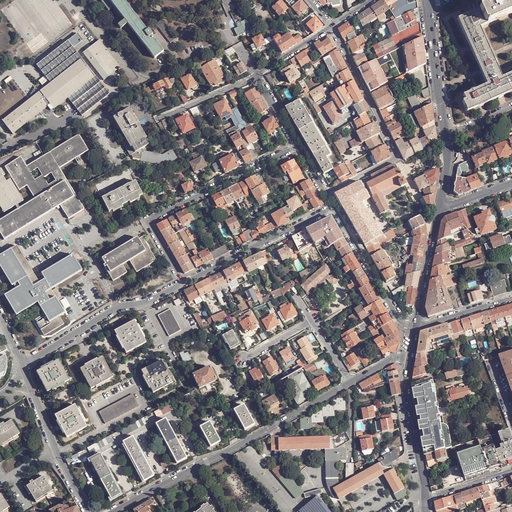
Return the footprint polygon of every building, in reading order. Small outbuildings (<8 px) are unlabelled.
[(155,59),(164,52),(151,35),(152,34),(148,29),(147,30),(123,0),(100,0),(109,11),(109,10),(114,6),(124,20),(118,25),(121,29),(127,23),(130,27),(155,59)] [(279,16),(287,9),(286,7),(283,3),(281,0),(272,8),(279,16)] [(307,8),(300,0),(297,3),(291,7),(298,16),(307,8)] [(382,0),(376,4),(371,8),(377,17),(379,20),(382,26),(384,25),(387,23),(389,23),(394,20),(396,19),(390,9),(383,0),(382,0)] [(383,0),(390,9),(396,19),(403,16),(412,11),(418,8),(417,3),(417,1),(414,3),(409,5),(406,0),(383,0)] [(487,5),(479,9),(485,23),(511,10),(509,5),(507,6),(504,0),(499,0),(489,5),(487,5)] [(364,12),(357,17),(363,27),(368,23),(373,20),(377,17),(371,8),(364,12)] [(473,12),(478,25),(484,23),(485,23),(479,9),(478,10),(474,12),(473,12)] [(396,19),(394,20),(400,32),(409,28),(407,24),(416,20),(412,11),(403,16),(396,19)] [(467,40),(475,58),(490,51),(478,25),(473,12),(457,19),(467,40)] [(306,25),(313,33),(322,26),(315,17),(306,25)] [(254,29),(249,18),(241,22),(242,25),(235,29),(239,36),(246,33),(250,31),(254,29)] [(161,19),(155,24),(170,43),(176,38),(161,19)] [(389,23),(387,23),(392,34),(392,38),(373,47),(379,59),(401,47),(404,46),(422,37),(421,30),(420,22),(409,28),(400,32),(394,20),(389,23)] [(338,29),(346,44),(348,43),(357,38),(354,32),(355,32),(352,27),(350,28),(348,23),(338,29)] [(259,33),(244,41),(245,43),(252,40),(254,43),(257,49),(266,45),(270,42),(273,40),(273,39),(272,40),(269,37),(263,41),(259,33)] [(273,40),(282,54),(296,44),(292,40),(288,34),(280,40),(277,36),(273,39),(273,40)] [(292,40),(296,44),(302,40),(298,34),(295,37),(292,40)] [(357,38),(348,43),(352,51),(353,53),(365,48),(363,43),(365,42),(362,35),(357,38)] [(327,53),(336,47),(332,37),(323,42),(321,40),(319,41),(327,53)] [(422,37),(404,46),(405,57),(406,65),(407,73),(426,64),(424,49),(423,44),(422,37)] [(273,40),(270,42),(278,56),(282,54),(273,40)] [(91,63),(94,67),(104,80),(118,70),(119,71),(121,69),(120,68),(121,68),(99,41),(83,53),(91,63)] [(314,45),(322,56),(323,55),(327,53),(319,41),(314,45)] [(95,77),(89,70),(87,67),(81,60),(82,59),(68,42),(37,66),(51,84),(40,92),(36,87),(25,95),(30,101),(3,121),(13,134),(36,116),(40,114),(41,116),(45,120),(55,112),(53,110),(68,99),(82,116),(109,95),(95,77)] [(308,49),(304,51),(310,61),(311,63),(315,60),(308,49)] [(333,78),(348,70),(345,64),(337,49),(329,54),(330,55),(326,58),(323,59),(333,78)] [(296,57),(299,62),(301,66),(310,61),(304,51),(296,57)] [(483,75),(488,87),(503,80),(490,51),(475,58),(483,75)] [(368,63),(364,55),(362,55),(362,54),(360,55),(353,58),(355,61),(358,68),(365,65),(368,63)] [(315,60),(311,63),(313,65),(323,59),(326,58),(323,55),(322,56),(315,60)] [(204,60),(198,63),(211,85),(224,76),(214,59),(207,64),(204,60)] [(365,65),(358,68),(368,87),(370,92),(373,90),(379,87),(378,87),(387,83),(384,77),(381,70),(376,60),(365,65)] [(237,61),(232,65),(238,76),(247,71),(242,62),(239,64),(237,61)] [(292,64),(280,71),(282,76),(284,76),(285,75),(290,83),(300,77),(292,64)] [(187,68),(178,73),(187,90),(191,88),(196,85),(195,82),(187,68)] [(324,83),(319,86),(321,88),(335,80),(334,79),(336,78),(342,87),(344,86),(348,84),(353,80),(350,74),(348,70),(333,78),(324,83)] [(409,77),(407,73),(405,74),(396,79),(398,83),(409,77)] [(266,76),(270,83),(274,80),(270,74),(266,76)] [(153,85),(155,90),(156,90),(165,86),(167,89),(171,87),(167,78),(153,85)] [(310,92),(302,79),(299,81),(305,92),(306,94),(310,92)] [(398,83),(396,79),(386,84),(387,87),(398,83)] [(501,97),(510,93),(504,79),(503,80),(488,87),(464,98),(467,104),(465,105),(467,112),(480,106),(501,97)] [(358,117),(365,113),(363,108),(366,106),(353,80),(348,84),(352,90),(348,92),(344,86),(342,87),(330,95),(334,100),(340,110),(353,102),(355,105),(353,107),(358,117)] [(153,85),(146,88),(148,93),(155,90),(153,85)] [(382,86),(379,87),(373,90),(375,92),(371,94),(373,97),(379,109),(394,101),(387,87),(383,88),(382,86)] [(262,98),(256,88),(245,94),(251,103),(251,104),(262,98)] [(429,91),(429,88),(421,91),(424,98),(426,99),(430,96),(429,91)] [(310,93),(313,99),(315,102),(323,97),(318,89),(310,93)] [(421,110),(414,95),(408,98),(415,113),(421,110)] [(268,109),(262,98),(251,104),(258,115),(268,109)] [(213,105),(221,119),(224,117),(226,120),(230,118),(228,115),(231,113),(235,120),(239,118),(235,112),(234,112),(233,109),(230,111),(225,100),(213,105)] [(340,110),(334,100),(323,107),(333,125),(342,119),(339,113),(338,112),(340,110)] [(431,105),(431,100),(423,104),(422,106),(423,107),(421,108),(421,110),(431,105)] [(300,104),(298,101),(285,108),(287,111),(289,114),(324,174),(333,170),(326,158),(331,155),(312,123),(302,106),(301,107),(300,104)] [(352,105),(353,107),(355,105),(353,102),(340,110),(338,112),(339,113),(352,105)] [(313,105),(317,114),(321,111),(316,103),(313,105)] [(304,105),(302,106),(312,123),(313,122),(304,105)] [(397,108),(395,105),(384,110),(386,113),(397,108)] [(421,110),(415,113),(406,117),(413,132),(414,131),(418,129),(421,128),(434,122),(432,108),(431,105),(421,110)] [(200,114),(196,107),(190,109),(194,117),(200,114)] [(128,109),(113,117),(125,137),(121,139),(130,155),(131,155),(133,158),(141,159),(140,161),(165,166),(177,159),(172,150),(163,155),(143,151),(142,148),(148,145),(146,140),(128,109)] [(386,113),(384,110),(380,112),(382,117),(394,141),(395,141),(396,140),(404,136),(394,115),(387,118),(387,117),(388,117),(386,113)] [(353,120),(358,130),(371,124),(365,113),(358,117),(353,120)] [(278,127),(271,114),(262,119),(264,123),(261,124),(263,128),(264,127),(267,132),(268,131),(269,134),(274,131),(273,130),(278,127)] [(176,121),(183,134),(194,129),(187,115),(176,121)] [(313,122),(312,123),(331,155),(332,155),(313,122)] [(351,141),(354,147),(365,141),(376,136),(380,134),(379,133),(377,129),(374,122),(371,124),(358,130),(356,132),(359,137),(351,141)] [(434,126),(434,122),(421,128),(426,138),(431,147),(435,144),(437,142),(436,135),(434,126)] [(237,132),(237,133),(246,148),(248,146),(248,145),(253,142),(253,141),(258,138),(252,127),(242,132),(241,130),(240,131),(237,132)] [(237,133),(236,131),(235,132),(232,133),(229,135),(239,152),(245,164),(253,160),(252,159),(248,152),(246,148),(237,133)] [(67,210),(64,212),(68,219),(84,209),(59,168),(88,150),(79,135),(28,165),(27,166),(24,162),(21,157),(5,166),(8,171),(11,169),(13,172),(10,174),(19,190),(27,185),(35,198),(20,208),(18,204),(24,201),(10,180),(6,182),(3,176),(5,175),(1,169),(0,170),(0,207),(3,213),(16,206),(18,209),(0,220),(0,232),(4,239),(52,210),(60,205),(62,209),(65,207),(67,210)] [(365,141),(371,153),(381,147),(376,136),(365,141)] [(417,138),(409,142),(415,154),(419,153),(423,151),(418,142),(417,138)] [(427,149),(431,147),(426,138),(418,142),(423,151),(427,149)] [(395,141),(394,141),(395,142),(398,148),(404,159),(405,160),(415,154),(409,142),(405,145),(402,139),(397,142),(396,140),(395,141)] [(340,140),(334,143),(341,154),(346,151),(340,140)] [(500,158),(503,157),(508,155),(511,153),(507,141),(495,146),(500,158)] [(381,147),(371,153),(377,164),(391,157),(388,151),(385,145),(381,147)] [(483,151),(487,164),(493,161),(492,161),(497,159),(493,147),(483,151)] [(252,149),(248,152),(252,159),(256,157),(252,149)] [(245,164),(239,152),(233,155),(230,156),(228,153),(220,156),(222,160),(219,161),(220,163),(216,165),(219,171),(221,176),(245,164)] [(481,164),(486,162),(483,153),(472,158),(477,168),(482,166),(482,165),(481,164)] [(193,159),(195,161),(190,164),(194,173),(207,167),(200,155),(193,159)] [(292,157),(279,163),(284,172),(283,173),(285,176),(289,174),(291,179),(294,183),(303,179),(300,174),(301,174),(292,157)] [(128,158),(109,168),(111,171),(130,162),(128,158)] [(474,169),(470,159),(459,165),(460,167),(458,168),(455,183),(456,183),(454,191),(459,196),(471,190),(467,179),(462,178),(461,175),(463,174),(464,174),(474,169)] [(373,181),(366,185),(371,195),(371,196),(379,192),(382,197),(400,187),(397,182),(402,179),(402,178),(398,171),(395,164),(370,176),(373,181)] [(333,170),(341,182),(348,179),(346,177),(345,176),(349,174),(343,165),(333,170)] [(427,174),(424,175),(430,188),(436,185),(438,171),(436,169),(430,172),(427,174)] [(213,180),(221,176),(219,171),(211,175),(211,177),(213,180)] [(269,193),(258,174),(245,180),(259,204),(260,205),(265,203),(264,201),(262,197),(265,196),(269,193)] [(414,181),(420,192),(423,191),(430,188),(424,175),(418,178),(414,180),(414,181)] [(471,190),(481,187),(479,180),(477,175),(467,179),(471,190)] [(370,176),(363,180),(366,185),(373,181),(370,176)] [(312,185),(309,180),(300,184),(296,187),(300,194),(313,187),(312,185)] [(109,212),(113,210),(122,206),(130,202),(139,197),(143,195),(136,181),(132,183),(128,185),(125,186),(113,193),(109,194),(106,196),(102,198),(109,212)] [(239,183),(247,197),(251,195),(250,193),(244,181),(239,183)] [(187,193),(198,187),(197,184),(192,187),(194,186),(192,183),(190,184),(189,182),(181,186),(184,190),(185,189),(187,193)] [(369,199),(359,182),(335,194),(365,246),(382,235),(367,210),(366,210),(362,203),(369,199)] [(241,190),(246,199),(247,198),(247,197),(239,183),(228,189),(235,201),(240,198),(243,196),(240,191),(241,190)] [(425,195),(422,197),(423,198),(434,195),(435,188),(436,185),(430,188),(423,191),(425,195)] [(318,196),(313,187),(300,194),(301,196),(305,193),(309,200),(318,196)] [(235,201),(228,189),(220,193),(227,205),(235,201)] [(374,201),(382,197),(379,192),(371,196),(374,201)] [(509,199),(499,204),(504,218),(511,214),(511,197),(510,192),(506,193),(509,199)] [(227,205),(220,193),(209,198),(215,208),(218,207),(223,216),(231,212),(227,205)] [(434,195),(423,198),(428,208),(432,206),(434,195)] [(323,204),(318,196),(309,200),(314,209),(323,204)] [(288,205),(282,208),(287,217),(293,213),(292,212),(301,206),(296,197),(286,202),(288,205)] [(389,210),(382,197),(374,201),(375,202),(377,207),(378,208),(378,209),(380,212),(381,214),(389,210)] [(287,217),(282,208),(271,215),(260,220),(261,223),(267,233),(290,221),(287,217)] [(466,209),(457,212),(464,231),(468,229),(472,243),(479,240),(477,235),(466,209)] [(176,215),(184,229),(186,228),(184,224),(191,220),(185,211),(176,215)] [(477,235),(479,240),(487,237),(486,235),(481,237),(480,234),(481,233),(482,235),(497,229),(494,223),(495,223),(495,221),(495,219),(494,218),(492,217),(490,211),(483,214),(484,215),(476,219),(479,229),(476,230),(477,235)] [(229,213),(231,212),(223,216),(217,220),(220,225),(224,223),(226,222),(224,219),(231,216),(229,213)] [(441,226),(438,241),(446,238),(450,236),(451,231),(454,230),(456,234),(463,231),(464,231),(457,212),(446,217),(442,221),(441,226)] [(179,231),(184,229),(176,215),(169,219),(173,226),(174,227),(175,227),(178,232),(179,231)] [(420,215),(414,219),(408,222),(412,231),(425,225),(420,215)] [(231,231),(240,227),(234,217),(232,218),(231,216),(224,219),(226,222),(231,231)] [(331,217),(306,229),(317,248),(322,245),(325,249),(328,247),(333,245),(333,244),(334,244),(343,238),(340,233),(331,217)] [(170,227),(166,220),(157,225),(161,232),(170,227)] [(261,223),(258,225),(257,225),(259,229),(258,230),(254,233),(256,238),(267,233),(261,223)] [(426,229),(425,225),(412,231),(414,237),(427,234),(426,229)] [(161,232),(165,239),(174,234),(170,227),(161,232)] [(397,238),(401,237),(395,228),(394,229),(392,230),(396,236),(397,238)] [(511,228),(509,229),(490,236),(491,239),(490,239),(491,243),(485,245),(488,252),(495,250),(494,249),(506,245),(506,246),(511,243),(511,242),(510,236),(504,238),(502,235),(511,231),(511,228)] [(188,236),(185,231),(184,229),(179,231),(183,238),(188,236)] [(468,229),(464,231),(463,231),(466,239),(455,244),(456,246),(456,248),(459,247),(472,243),(468,229)] [(248,242),(256,238),(254,233),(252,230),(244,234),(248,242)] [(382,244),(396,236),(392,230),(382,235),(365,246),(369,252),(371,256),(382,250),(379,246),(382,244)] [(318,261),(321,259),(305,232),(299,235),(312,258),(315,256),(318,261)] [(169,246),(178,241),(174,234),(165,239),(169,246)] [(244,244),(248,242),(244,234),(240,236),(244,244)] [(425,243),(427,234),(414,237),(412,245),(424,247),(425,243)] [(192,243),(190,239),(189,237),(188,236),(183,238),(187,245),(192,243)] [(104,266),(105,269),(107,268),(110,273),(109,274),(113,282),(127,274),(123,266),(130,262),(137,273),(157,260),(143,237),(139,239),(135,242),(134,240),(102,259),(106,265),(104,266)] [(345,241),(343,238),(334,244),(337,251),(338,250),(347,245),(345,241)] [(446,238),(438,241),(438,244),(437,248),(448,244),(447,242),(446,238)] [(182,248),(178,241),(169,246),(173,252),(182,248)] [(191,252),(196,250),(192,243),(187,245),(191,252)] [(448,244),(437,248),(436,254),(436,256),(456,248),(456,246),(450,248),(449,243),(449,244),(448,244)] [(282,261),(292,256),(288,247),(286,244),(283,245),(285,248),(278,252),(282,261)] [(65,313),(58,302),(51,290),(55,287),(83,271),(73,255),(42,274),(45,279),(39,283),(17,245),(0,255),(0,266),(12,286),(14,285),(16,289),(4,295),(16,315),(37,303),(44,314),(35,320),(44,336),(64,324),(59,317),(65,313)] [(191,252),(187,245),(182,248),(186,254),(190,253),(191,252)] [(213,260),(229,251),(225,245),(209,253),(213,260)] [(349,248),(347,245),(338,250),(343,258),(352,253),(349,248)] [(423,252),(424,247),(412,245),(406,245),(402,245),(407,253),(402,257),(404,260),(407,258),(411,255),(422,257),(423,252)] [(456,248),(436,256),(434,264),(433,268),(444,265),(448,263),(466,257),(463,247),(460,248),(459,247),(456,248)] [(182,248),(173,252),(177,259),(186,254),(182,248)] [(197,267),(204,264),(198,254),(196,250),(191,252),(190,253),(191,255),(194,254),(195,255),(196,255),(197,256),(193,258),(192,259),(193,260),(194,263),(197,267)] [(204,264),(213,260),(209,253),(207,250),(198,254),(204,264)] [(265,250),(261,252),(267,263),(271,261),(265,250)] [(387,259),(382,250),(371,256),(374,262),(376,265),(387,259)] [(261,252),(252,256),(258,268),(267,263),(261,252)] [(354,256),(352,253),(343,258),(342,259),(345,264),(342,266),(340,267),(341,269),(343,269),(356,260),(354,256)] [(190,262),(186,254),(177,259),(181,266),(190,262)] [(422,261),(422,257),(411,255),(407,258),(409,260),(407,262),(405,275),(420,272),(422,261)] [(252,256),(243,261),(249,272),(258,268),(252,256)] [(392,267),(387,259),(376,265),(379,271),(381,274),(392,267)] [(485,263),(484,259),(480,260),(479,260),(463,266),(464,270),(485,263)] [(193,260),(190,262),(181,266),(185,274),(194,269),(191,264),(194,263),(193,260)] [(358,263),(356,260),(343,269),(346,273),(349,271),(351,270),(352,273),(361,268),(358,263)] [(243,261),(239,263),(246,277),(250,275),(249,272),(243,261)] [(239,263),(230,268),(236,278),(242,274),(243,276),(246,281),(248,280),(246,277),(239,263)] [(326,264),(301,286),(307,293),(319,282),(318,282),(324,275),(327,279),(333,286),(339,280),(334,273),(330,276),(328,274),(332,271),(326,264)] [(444,265),(433,268),(433,272),(431,281),(448,276),(444,265)] [(383,277),(384,279),(393,274),(394,274),(395,268),(394,266),(392,267),(381,274),(383,277)] [(230,268),(223,272),(229,285),(233,282),(235,285),(239,283),(237,280),(236,278),(230,268)] [(363,271),(361,268),(352,273),(357,280),(365,275),(363,271)] [(280,289),(283,295),(284,294),(287,292),(295,285),(295,286),(309,273),(307,269),(303,272),(304,275),(293,282),(292,281),(280,289)] [(223,272),(216,275),(221,285),(223,290),(227,288),(229,292),(232,290),(229,285),(223,272)] [(418,280),(420,272),(405,275),(404,277),(402,286),(397,289),(400,293),(405,294),(405,295),(407,296),(406,304),(413,305),(418,280)] [(448,276),(431,281),(430,288),(429,294),(431,293),(442,289),(446,288),(443,282),(447,280),(449,280),(450,281),(457,279),(455,273),(451,274),(448,276)] [(490,281),(488,274),(481,276),(483,283),(490,281)] [(216,275),(209,279),(214,290),(215,291),(219,289),(218,287),(221,285),(216,275)] [(327,279),(324,275),(318,282),(319,282),(307,293),(309,295),(327,279)] [(367,279),(365,275),(357,280),(359,283),(361,288),(369,283),(367,279)] [(209,279),(195,286),(201,297),(214,290),(209,279)] [(504,280),(491,284),(491,286),(492,291),(494,297),(509,292),(504,280)] [(375,293),(369,283),(361,288),(358,289),(369,307),(380,300),(375,293)] [(431,293),(429,294),(426,308),(428,314),(429,317),(453,309),(460,307),(458,299),(463,297),(459,284),(450,287),(446,288),(442,289),(431,293)] [(195,286),(184,291),(190,302),(195,300),(201,297),(195,286)] [(51,290),(58,302),(62,299),(55,287),(51,290)] [(469,295),(471,304),(484,300),(481,291),(480,288),(468,292),(469,295)] [(262,298),(257,289),(250,292),(249,290),(245,292),(248,299),(251,298),(252,299),(253,298),(254,301),(262,298)] [(270,289),(269,290),(271,294),(273,297),(273,298),(273,299),(283,295),(280,289),(272,292),(270,289)] [(216,295),(223,308),(225,307),(220,298),(221,297),(219,293),(216,295)] [(383,306),(380,300),(369,307),(367,307),(365,309),(363,310),(367,316),(372,313),(374,316),(369,319),(371,323),(387,313),(383,306)] [(240,306),(241,309),(243,312),(251,309),(248,302),(240,306)] [(281,311),(277,312),(282,321),(285,319),(286,320),(297,314),(291,304),(287,307),(281,310),(280,310),(281,311)] [(196,306),(190,309),(199,324),(201,322),(204,321),(196,306)] [(363,310),(361,306),(354,310),(356,313),(349,317),(353,323),(360,319),(361,320),(367,316),(363,310)] [(501,318),(506,317),(503,307),(501,308),(498,309),(501,318)] [(158,315),(169,336),(181,330),(170,309),(158,315)] [(501,318),(498,309),(495,310),(493,310),(498,325),(502,324),(502,322),(501,318)] [(498,325),(493,310),(491,311),(488,312),(491,322),(493,328),(498,327),(498,325)] [(224,311),(212,317),(215,324),(228,319),(224,311)] [(253,330),(256,328),(255,326),(259,323),(256,318),(256,319),(251,311),(245,315),(245,316),(239,319),(240,322),(240,323),(246,334),(253,330)] [(491,322),(488,312),(485,313),(481,314),(484,322),(485,324),(491,322)] [(389,316),(387,313),(371,323),(373,325),(374,327),(378,324),(381,328),(392,321),(389,316)] [(262,320),(268,330),(279,324),(273,314),(262,320)] [(484,322),(481,314),(474,316),(470,317),(473,326),(473,328),(474,330),(485,327),(485,325),(485,324),(484,322)] [(234,316),(230,318),(235,327),(239,324),(234,316)] [(201,322),(199,324),(202,330),(213,325),(215,324),(212,317),(207,319),(209,323),(207,324),(206,323),(202,324),(201,322)] [(473,326),(470,317),(466,319),(462,320),(465,331),(473,328),(473,326)] [(117,335),(124,348),(126,353),(146,342),(144,338),(142,334),(139,329),(137,325),(135,320),(115,331),(117,335)] [(465,331),(462,320),(452,323),(448,324),(451,335),(455,334),(456,339),(466,335),(465,331)] [(400,336),(392,321),(381,328),(387,338),(384,339),(381,335),(380,336),(388,349),(400,342),(401,338),(400,336)] [(451,335),(448,324),(442,326),(445,334),(449,348),(455,346),(451,335)] [(445,334),(442,326),(424,332),(421,335),(421,339),(420,342),(421,342),(441,336),(441,335),(445,334)] [(359,342),(351,329),(341,335),(343,339),(349,349),(359,342)] [(230,348),(239,343),(232,330),(223,335),(230,348)] [(419,347),(418,354),(428,352),(428,353),(449,348),(445,334),(441,335),(441,336),(421,342),(420,342),(419,347)] [(383,354),(389,350),(388,349),(380,336),(379,335),(373,339),(383,354)] [(312,362),(319,359),(316,355),(315,356),(311,350),(308,346),(310,345),(305,337),(296,342),(301,350),(299,351),(306,362),(308,361),(310,364),(312,362)] [(288,347),(279,352),(282,356),(280,357),(281,358),(283,358),(287,365),(296,360),(288,347)] [(360,359),(361,361),(364,365),(369,362),(361,349),(358,351),(357,349),(355,350),(360,359)] [(511,351),(506,353),(501,355),(499,356),(511,391),(511,351)] [(183,352),(179,354),(183,363),(191,360),(188,353),(184,354),(183,352)] [(418,354),(415,369),(425,366),(431,364),(428,353),(428,352),(418,354)] [(346,366),(349,370),(360,363),(359,362),(358,361),(353,353),(345,357),(349,363),(346,366)] [(102,383),(109,380),(113,377),(103,357),(98,360),(94,362),(89,364),(86,366),(81,369),(91,389),(96,386),(102,383)] [(276,366),(274,361),(271,357),(263,362),(271,376),(276,374),(275,371),(278,369),(276,366)] [(293,368),(295,372),(304,367),(305,366),(301,359),(297,362),(299,365),(293,368)] [(48,392),(53,389),(58,386),(65,382),(70,380),(59,360),(54,363),(50,365),(46,367),(42,369),(37,372),(48,392)] [(166,369),(164,365),(161,360),(141,371),(144,376),(151,388),(153,393),(173,382),(170,378),(168,374),(166,369)] [(310,364),(305,366),(304,367),(307,374),(308,374),(316,369),(312,362),(310,364)] [(395,363),(387,367),(388,372),(397,369),(396,364),(395,363)] [(248,369),(255,381),(254,382),(257,387),(266,382),(257,368),(255,369),(253,364),(251,368),(248,369)] [(415,369),(413,384),(429,379),(425,366),(415,369)] [(210,383),(216,380),(215,378),(217,377),(216,375),(216,374),(216,372),(214,370),(213,368),(211,369),(210,367),(204,370),(198,372),(193,375),(193,376),(196,381),(199,388),(199,389),(205,386),(210,383)] [(295,372),(288,376),(280,381),(283,387),(291,382),(293,383),(294,385),(293,386),(293,388),(294,390),(296,391),(297,390),(298,392),(294,395),(293,397),(297,403),(299,404),(305,401),(306,398),(304,395),(311,391),(312,389),(311,387),(309,384),(308,383),(306,382),(307,380),(304,375),(307,374),(304,367),(295,372)] [(458,375),(458,376),(458,377),(472,373),(470,367),(459,370),(459,374),(458,375)] [(399,381),(397,369),(388,372),(387,372),(387,375),(390,383),(399,381)] [(456,370),(445,374),(447,379),(458,376),(458,375),(456,370)] [(370,377),(373,383),(374,385),(382,380),(378,372),(370,377)] [(312,382),(317,391),(326,386),(322,377),(319,378),(318,379),(312,382)] [(364,380),(363,389),(373,383),(370,377),(364,380)] [(412,385),(425,456),(427,455),(445,449),(446,449),(433,378),(431,378),(429,379),(413,384),(412,385)] [(373,383),(363,389),(363,390),(384,384),(382,380),(374,385),(373,383)] [(283,387),(280,381),(276,383),(280,391),(284,389),(283,387)] [(392,393),(392,395),(394,395),(401,393),(402,393),(399,381),(390,383),(390,386),(391,390),(392,393)] [(458,399),(470,396),(468,387),(463,389),(462,387),(460,388),(456,389),(458,399)] [(457,399),(458,399),(456,389),(455,389),(450,390),(452,400),(452,401),(453,401),(457,399)] [(186,399),(197,393),(196,390),(185,396),(186,399)] [(99,412),(106,424),(139,406),(133,394),(99,412)] [(262,401),(269,412),(281,405),(275,394),(262,401)] [(334,404),(334,410),(346,409),(345,398),(341,398),(341,399),(338,399),(334,400),(334,404)] [(176,408),(172,403),(154,412),(158,418),(176,408)] [(334,416),(334,410),(334,404),(330,404),(330,406),(327,406),(323,406),(323,410),(323,416),(334,416)] [(81,416),(78,410),(75,405),(56,415),(58,420),(60,424),(62,429),(65,433),(67,438),(87,427),(84,422),(81,416)] [(244,430),(254,425),(250,416),(252,416),(250,412),(248,413),(243,405),(234,410),(244,430)] [(362,407),(364,418),(375,416),(373,406),(362,407)] [(324,422),(323,416),(323,410),(319,410),(319,412),(316,412),(312,412),(312,417),(312,422),(324,422)] [(382,430),(394,428),(391,414),(383,415),(383,419),(381,419),(381,422),(382,430)] [(312,428),(312,422),(312,417),(308,417),(308,418),(304,419),(301,419),(301,428),(312,428)] [(147,424),(144,418),(121,430),(124,436),(147,424)] [(166,419),(156,424),(160,433),(159,434),(160,437),(162,435),(171,453),(169,454),(171,457),(173,456),(177,464),(187,459),(166,419)] [(0,445),(2,445),(13,438),(20,433),(11,420),(5,424),(0,427),(0,445)] [(210,422),(200,427),(204,435),(202,436),(204,440),(206,438),(210,447),(220,442),(210,422)] [(511,434),(510,429),(500,432),(505,448),(496,451),(501,465),(502,467),(511,463),(511,442),(509,435),(511,434)] [(490,435),(496,451),(505,448),(500,432),(490,435)] [(371,433),(361,435),(362,439),(360,439),(362,450),(373,448),(371,438),(371,433)] [(114,441),(111,435),(88,448),(91,454),(114,441)] [(481,447),(489,469),(501,465),(496,451),(490,435),(478,439),(481,447)] [(330,448),(330,438),(330,436),(283,437),(272,438),(272,450),(275,450),(280,450),(326,448),(330,448)] [(133,437),(123,442),(128,450),(126,451),(127,454),(129,453),(138,471),(137,472),(138,475),(140,474),(144,482),(154,476),(149,468),(148,466),(139,448),(138,446),(133,437)] [(14,439),(13,438),(2,445),(3,446),(14,439)] [(334,448),(330,448),(326,448),(327,476),(327,479),(327,484),(329,488),(334,496),(337,494),(334,488),(341,484),(340,483),(339,480),(339,477),(339,459),(341,459),(342,461),(347,460),(346,447),(337,448),(334,448)] [(458,454),(466,477),(489,469),(481,447),(458,454)] [(383,460),(341,484),(334,488),(337,494),(340,499),(384,474),(393,468),(390,462),(399,457),(395,449),(384,456),(385,459),(383,460)] [(448,458),(445,449),(427,455),(428,462),(437,460),(438,461),(439,460),(441,460),(441,462),(442,462),(444,462),(445,461),(444,459),(445,458),(448,458)] [(111,500),(121,494),(116,486),(115,483),(106,466),(105,464),(100,455),(90,460),(95,468),(93,469),(94,472),(96,471),(105,489),(104,490),(105,492),(107,492),(111,500)] [(304,492),(280,463),(276,467),(273,470),(297,497),(304,492)] [(393,468),(384,474),(398,500),(408,494),(393,468)] [(489,469),(466,477),(466,478),(489,470),(489,469)] [(27,486),(31,493),(36,500),(44,495),(45,497),(48,496),(47,494),(52,490),(44,476),(27,486)] [(488,484),(478,488),(480,494),(493,490),(491,486),(488,486),(488,484)] [(323,493),(321,488),(305,493),(306,497),(323,493)] [(478,488),(471,490),(474,500),(481,498),(480,494),(478,488)] [(471,490),(461,493),(464,503),(465,503),(473,501),(474,500),(471,490)] [(480,494),(481,498),(482,500),(491,498),(495,496),(493,490),(480,494)] [(0,494),(0,511),(1,511),(3,511),(10,507),(1,493),(0,494)] [(461,493),(454,496),(457,505),(464,503),(461,493)] [(330,511),(317,496),(298,511),(330,511)] [(436,511),(450,511),(452,511),(459,509),(457,505),(454,496),(435,502),(436,509),(436,511)] [(491,498),(482,500),(485,506),(493,504),(491,498)] [(145,503),(150,511),(159,511),(151,499),(145,503)] [(54,508),(49,510),(50,511),(53,511),(58,510),(58,511),(78,511),(76,506),(70,509),(68,504),(64,506),(62,503),(60,504),(58,505),(54,508)] [(135,511),(150,511),(145,503),(134,510),(135,511)]
